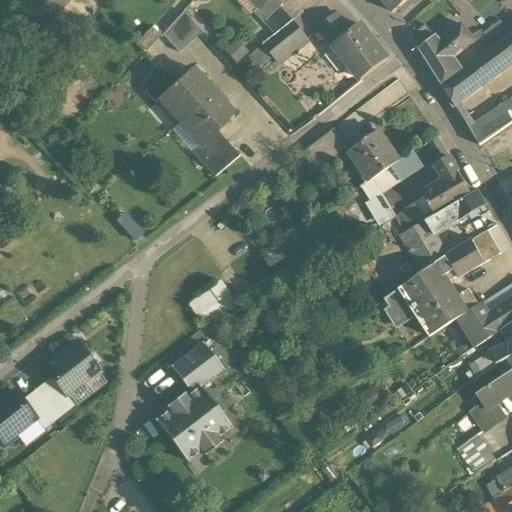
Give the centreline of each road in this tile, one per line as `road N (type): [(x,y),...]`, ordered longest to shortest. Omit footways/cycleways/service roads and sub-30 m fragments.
road 1 (residential): [(132,268),(407,59)]
road 2 (residential): [(132,268),(139,294),(111,458),(150,511)]
road 3 (residential): [(511,231),(445,109),(407,59)]
road 4 (residential): [(132,268),(0,371)]
